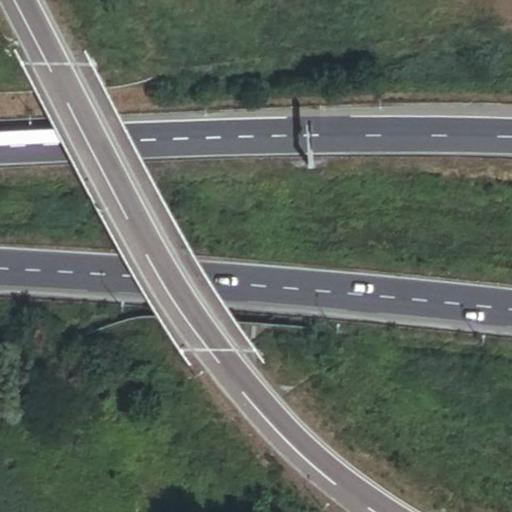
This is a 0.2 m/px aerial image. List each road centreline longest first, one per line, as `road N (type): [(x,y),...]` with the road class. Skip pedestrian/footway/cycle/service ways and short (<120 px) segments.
road 1 (motorway): [(19,0),(227,359),(313,458),(386,511)]
road 2 (motorway): [(0,266),(511,306)]
road 3 (trunk): [(511,134),(0,148)]
